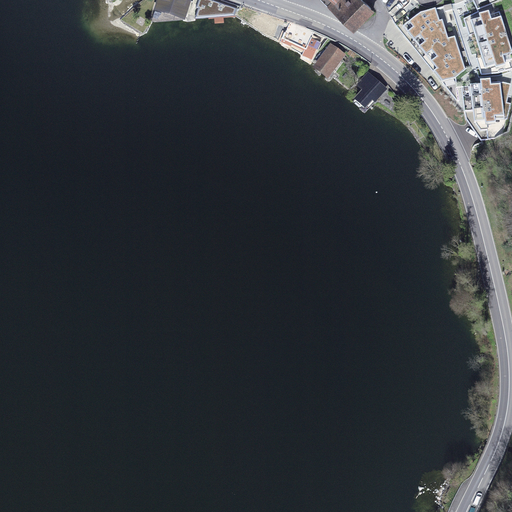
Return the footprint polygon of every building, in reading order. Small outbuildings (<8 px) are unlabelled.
[(159,0),(155,11),(166,15),(167,12),(185,18),(191,1),(187,0),(159,0)] [(237,9),(211,0),(199,0),(196,9),(199,10),(195,20),(235,16),(237,9)] [(333,0),(332,1),(329,4),(352,27),(371,9),(364,2),(365,0),(333,0)] [(414,41),(420,37),(439,21),(435,9),(421,13),(409,23),(413,28),(407,33),(414,41)] [(503,25),(499,13),(490,16),(489,13),(479,16),(480,19),(470,22),(474,34),(503,25)] [(426,56),(432,52),(448,39),(442,20),(439,21),(420,37),(425,43),(419,48),(426,56)] [(307,42),(298,38),(299,35),(302,36),(306,29),(290,24),(281,43),(288,46),(290,42),(307,50),(306,57),(313,61),(320,45),(308,39),(307,42)] [(507,37),(503,25),(474,34),(478,46),(507,37)] [(431,62),(437,70),(460,53),(455,37),(448,39),(432,52),(437,58),(431,62)] [(510,48),(507,37),(478,46),(481,58),(510,48)] [(332,47),(317,67),(328,75),(343,55),(332,47)] [(511,60),(511,53),(510,48),(481,58),(485,69),(495,66),(496,69),(506,66),(505,63),(511,60)] [(465,70),(460,53),(437,70),(434,73),(442,83),(455,79),(465,70)] [(364,92),(357,100),(366,108),(372,101),(374,103),(386,89),(369,74),(358,87),(364,92)] [(502,95),(500,82),(491,84),(490,80),(480,81),(481,85),(470,86),(471,98),(502,95)] [(503,107),(502,95),(471,98),(473,111),(503,107)] [(505,120),(503,107),(473,111),(474,123),(485,122),(485,125),(495,124),(495,121),(505,120)]
